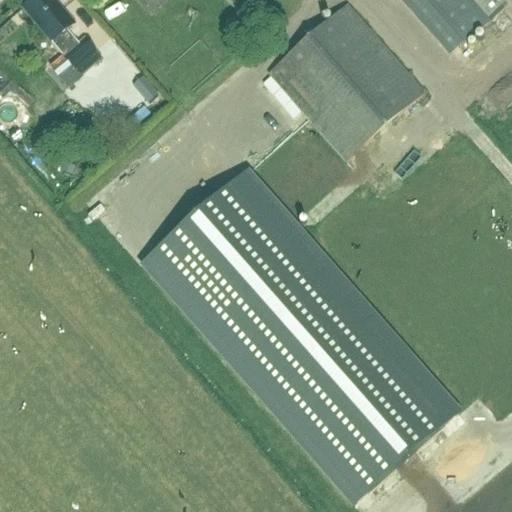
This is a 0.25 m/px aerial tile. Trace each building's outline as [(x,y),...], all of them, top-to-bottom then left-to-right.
[(74,28),(73,27),(60,12),(56,15),(43,0),(34,0),(21,12),(79,80),(101,62),(83,42),(77,47),(66,35),(74,28)] [(511,0),(412,0),(458,52),(511,4),(511,0)] [(345,166),(423,98),(346,10),(268,77),(345,166)] [(142,81),(133,89),(149,107),(158,99),(142,81)] [(458,419),(246,178),(143,269),(354,510),(458,419)]
